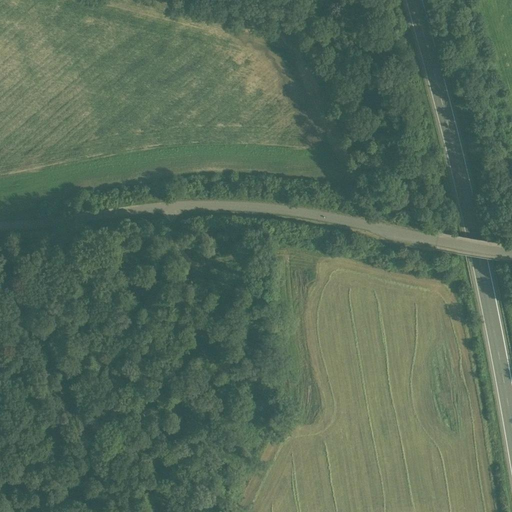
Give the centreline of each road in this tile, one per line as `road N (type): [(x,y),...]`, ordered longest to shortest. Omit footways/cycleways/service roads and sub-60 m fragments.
road 1 (unclassified): [(0,223),(211,203),(330,215),(511,249)]
road 2 (secondary): [(413,0),(472,229),(511,433)]
road 3 (track): [(173,204),(176,246),(238,242),(269,254)]
